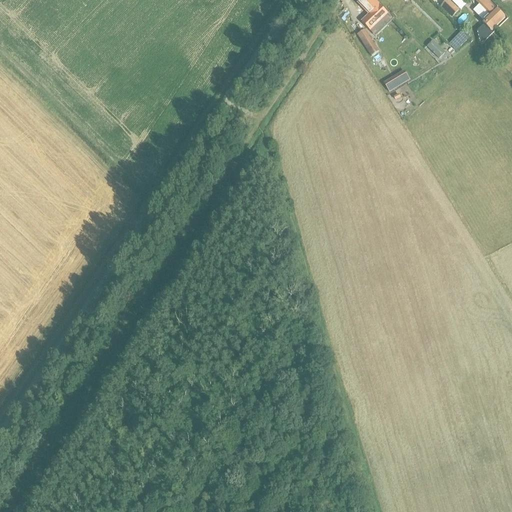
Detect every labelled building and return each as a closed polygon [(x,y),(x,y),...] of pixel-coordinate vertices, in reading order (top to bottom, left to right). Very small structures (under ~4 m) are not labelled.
[(484,22),(482,23),(491,33),(505,19),(486,0),(473,0),(479,6),(474,12),(484,22)] [(441,7),(453,18),(458,12),(447,1),(441,7)] [(379,6),(362,23),(370,32),(388,15),(379,6)] [(468,27),(475,21),(464,9),(457,15),(468,27)] [(450,43),(458,50),(470,37),(463,30),(450,43)] [(476,42),(485,38),(481,30),(472,34),(476,42)] [(365,31),(358,36),(373,57),(380,52),(365,31)] [(440,60),(449,52),(436,38),(428,46),(440,60)] [(406,69),(386,81),(393,91),(413,79),(406,69)]
